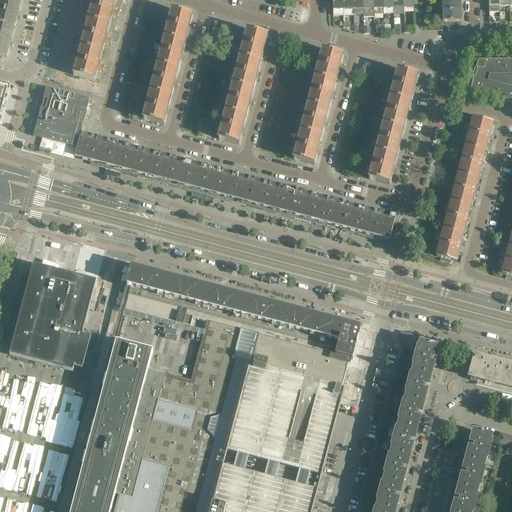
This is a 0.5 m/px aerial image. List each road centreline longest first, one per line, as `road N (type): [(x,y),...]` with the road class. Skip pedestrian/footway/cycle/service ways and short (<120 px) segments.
road 1 (secondary): [(511,308),(0,168)]
road 2 (secondary): [(2,209),(389,306)]
road 3 (residential): [(389,306),(336,511)]
road 4 (residential): [(506,116),(467,273),(511,285)]
road 5 (residential): [(438,98),(408,200),(319,180)]
road 6 (residential): [(169,139),(106,120),(134,0)]
road 7 (residential): [(319,180),(355,43)]
road 8 (residential): [(244,160),(281,24)]
road 9 (residential): [(169,139),(205,4)]
road 10 (secondary): [(389,306),(511,335)]
